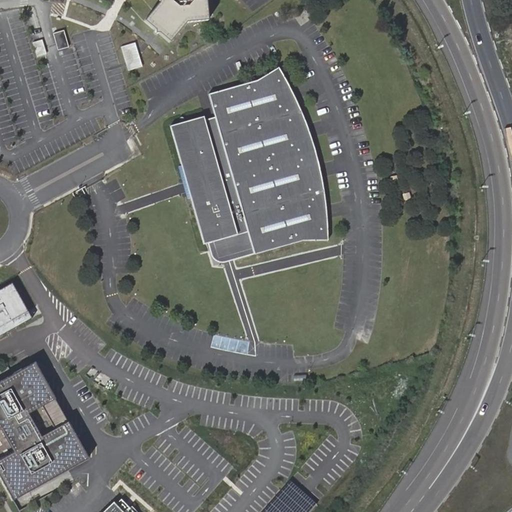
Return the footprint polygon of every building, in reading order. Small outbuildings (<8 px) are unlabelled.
[(160,0),(161,1),(158,5),(144,22),(155,31),(155,34),(160,35),(170,43),(187,24),(207,21),(205,0),(160,0)] [(69,48),(64,32),(53,35),(59,52),(69,48)] [(122,44),(128,68),(142,65),(136,41),(122,44)] [(204,114),(170,124),(186,181),(190,180),(192,189),(189,190),(204,242),(248,230),(254,252),(303,239),(328,239),(327,217),(324,219),(320,205),(323,204),(319,176),(312,178),(308,165),(316,163),(312,150),(309,136),(301,139),(297,125),(304,123),(294,98),(290,99),(287,85),(290,84),(285,75),(280,66),(258,78),(209,92),(217,120),(207,123),(204,114)] [(254,252),(248,230),(204,242),(209,257),(212,261),(218,263),(254,252)] [(0,336),(32,318),(12,283),(0,289),(0,336)] [(88,459),(35,364),(0,383),(0,478),(13,501),(88,459)] [(122,511),(113,503),(103,511),(122,511)]
